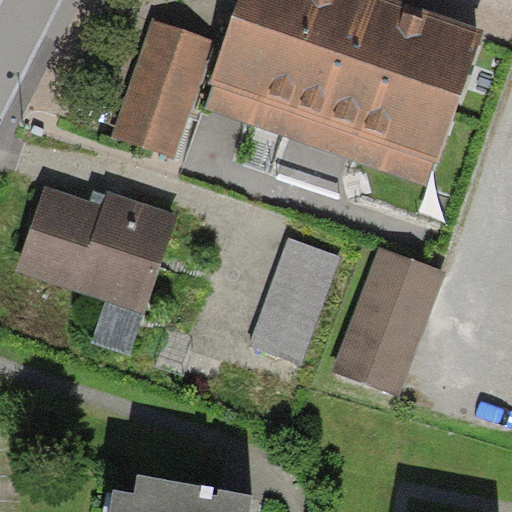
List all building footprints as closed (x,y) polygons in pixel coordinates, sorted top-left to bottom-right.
[(474,35),(373,0),(239,0),(202,109),(421,185),(474,35)] [(206,43),(146,25),(110,140),(170,158),(206,43)] [(103,209),(44,190),(17,276),(145,315),(175,217),(107,196),(103,209)] [(339,259),(290,243),(253,351),(302,367),(339,259)] [(443,277),(375,252),(331,376),(399,400),(443,277)] [(243,511),(246,502),(135,484),(132,500),(109,496),(105,511),(243,511)]
